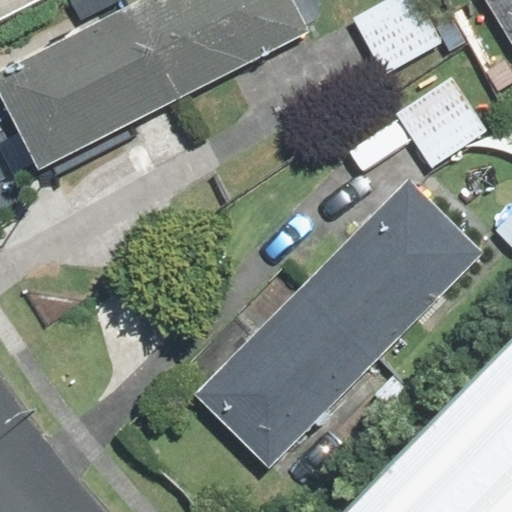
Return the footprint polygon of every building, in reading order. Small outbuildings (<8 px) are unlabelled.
[(320,0),(129,0),(0,64),(0,87),(41,170),(334,25),(320,0)] [(423,0),(372,0),(346,18),(389,81),(450,39),(423,0)] [(511,0),(502,0),(511,16),(511,0)] [(423,158),(191,385),(269,464),(501,238),(423,158)] [(511,511),(511,342),(345,511),(511,511)]
